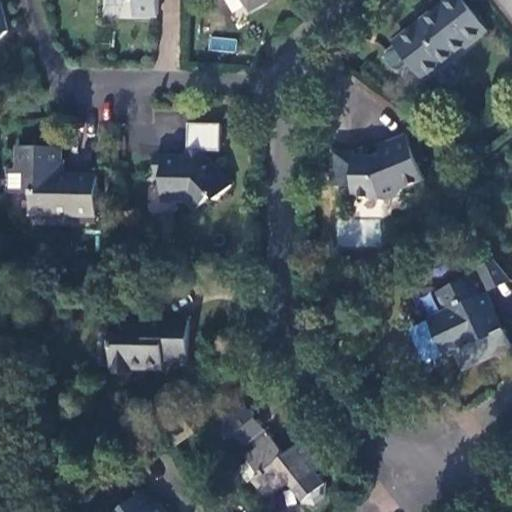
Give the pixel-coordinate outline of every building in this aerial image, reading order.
[(126,0),(127,4),(133,4),(133,16),(158,16),(157,0),(126,0)] [(484,32),(459,0),(449,0),(394,46),(396,48),(409,65),(424,83),(484,32)] [(511,0),(498,0),(511,18),(511,0)] [(210,35),(208,49),(233,54),(236,41),(210,35)] [(409,65),(396,48),(387,56),(386,62),(394,72),(400,72),(409,65)] [(221,124),(189,124),(188,151),(202,151),(220,152),(221,124)] [(424,185),(409,141),(380,152),(381,162),(354,161),(354,156),(333,155),(334,190),(351,190),(353,202),(379,202),(386,206),(400,203),(404,194),(424,185)] [(62,149),(17,149),(16,172),(5,171),(6,195),(30,197),(32,215),(47,217),(54,222),(62,222),(68,217),(97,217),(97,178),(61,178),(62,149)] [(202,159),(202,151),(188,151),(188,159),(202,159)] [(188,159),(155,159),(155,174),(162,175),(162,200),(185,201),(193,212),(209,197),(214,203),(229,186),(205,159),(202,159),(188,159)] [(486,296),(511,282),(493,260),(465,275),(467,284),(478,279),(486,296)] [(486,296),(478,279),(467,284),(443,295),(449,313),(435,320),(434,331),(446,357),(449,359),(455,355),(462,373),(511,349),(506,330),(503,331),(486,296)] [(338,307),(348,300),(337,286),(326,292),(338,307)] [(188,321),(145,322),(145,329),(110,330),(112,374),(132,373),(132,368),(163,368),(163,365),(187,364),(188,321)] [(242,448),(251,441),(262,433),(247,413),(234,424),(242,434),(236,440),(242,448)] [(242,434),(234,424),(220,435),(229,446),(236,440),(242,434)] [(286,455),(265,431),(262,433),(251,441),(257,451),(247,461),(258,476),(254,482),(261,492),(269,496),(284,482),(305,507),(314,507),(327,497),(328,487),(316,474),(327,466),(307,438),(286,455)] [(145,495),(122,511),(166,511),(160,504),(154,508),(145,495)]
